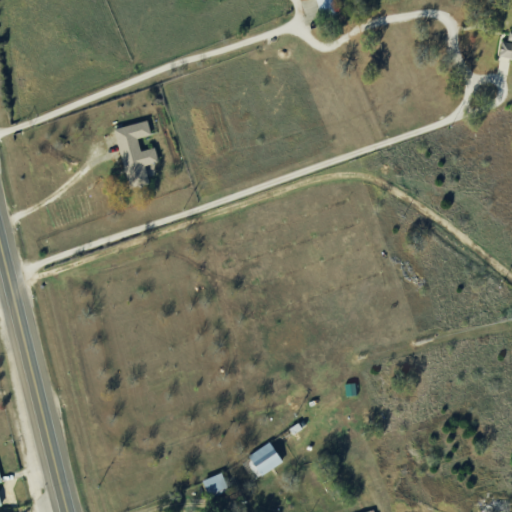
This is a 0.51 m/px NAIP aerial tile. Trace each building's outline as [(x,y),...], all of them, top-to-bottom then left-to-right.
[(318,0),(321,16),(336,13),(333,0),(318,0)] [(511,56),(511,41),(501,40),(501,56),(511,56)] [(107,132),(143,124),(147,139),(133,143),(136,155),(151,151),(155,166),(136,171),(140,187),(122,191),(107,132)] [(239,463),(265,445),(278,464),(252,482),(239,463)] [(201,478),(209,496),(230,487),(223,469),(201,478)]
